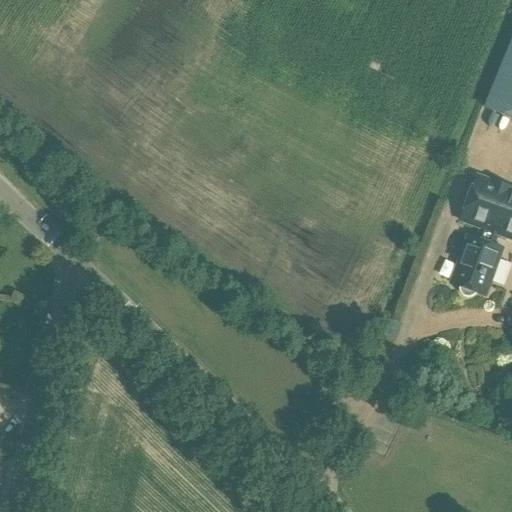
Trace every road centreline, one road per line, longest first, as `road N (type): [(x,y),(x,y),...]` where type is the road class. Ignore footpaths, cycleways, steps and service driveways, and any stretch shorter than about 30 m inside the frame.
road 1 (unclassified): [(332,511),(87,273)]
road 2 (unclassified): [(16,511),(64,304),(87,273)]
